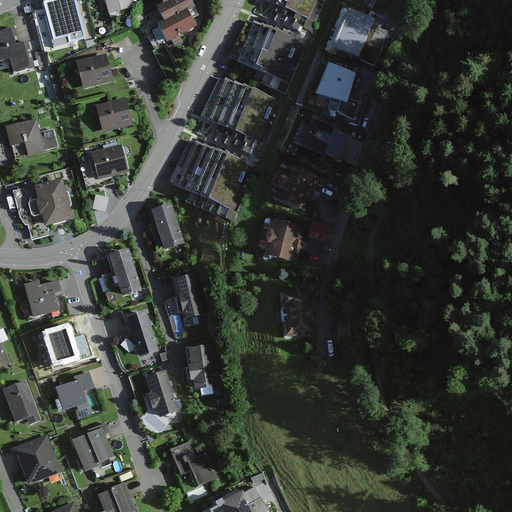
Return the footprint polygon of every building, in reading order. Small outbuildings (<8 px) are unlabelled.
[(50,11),(39,14),(49,51),(59,48),(62,57),(102,46),(89,0),(50,0),(47,1),(50,11)] [(132,0),(104,0),(109,15),(134,8),(132,0)] [(163,0),(166,6),(159,10),(165,22),(159,25),(168,43),(195,29),(189,16),(197,12),(191,0),(163,0)] [(324,0),(258,0),(258,1),(315,24),(324,0)] [(375,22),(350,12),(334,49),(358,60),(375,22)] [(305,46),(248,22),(231,63),(288,87),(305,46)] [(0,39),(1,42),(0,41),(0,64),(8,62),(12,77),(33,71),(26,46),(18,48),(13,29),(0,32),(0,39)] [(108,56),(78,63),(85,92),(115,85),(108,56)] [(358,79),(331,68),(320,97),(342,106),(338,116),(354,122),(361,105),(350,101),(358,79)] [(280,106),(221,80),(203,122),(262,148),(280,106)] [(127,101),(97,109),(104,134),(134,126),(127,101)] [(37,122),(9,129),(18,161),(60,150),(55,133),(41,137),(37,122)] [(344,139),(312,127),(304,148),(335,161),(344,139)] [(255,167),(193,141),(173,188),(235,214),(255,167)] [(127,174),(120,147),(82,157),(88,184),(127,174)] [(316,181),(288,170),(275,202),(303,213),(316,181)] [(63,180),(35,187),(44,226),(72,220),(63,180)] [(97,196),(95,210),(108,212),(110,197),(97,196)] [(173,207),(152,214),(165,256),(186,250),(173,207)] [(299,231),(274,225),(266,259),(292,264),(299,231)] [(329,229),(314,226),(310,242),(326,246),(329,229)] [(140,290),(130,253),(109,259),(113,273),(102,276),(109,299),(140,290)] [(196,277),(175,281),(184,323),(205,318),(196,277)] [(42,282),(25,286),(33,319),(60,313),(56,297),(62,296),(60,285),(43,289),(42,282)] [(311,292),(283,296),(290,341),(318,337),(311,292)] [(348,310),(333,312),(337,341),(351,340),(348,310)] [(149,312),(127,319),(139,359),(160,353),(149,312)] [(69,334),(37,340),(43,367),(74,361),(69,334)] [(0,342),(0,369),(11,365),(0,342)] [(212,348),(189,350),(192,391),(215,390),(212,348)] [(169,371),(146,378),(159,420),(181,413),(169,371)] [(84,383),(58,391),(65,414),(76,410),(78,418),(94,413),(84,383)] [(25,384),(4,391),(11,413),(16,426),(37,418),(25,384)] [(103,431),(72,443),(85,475),(116,463),(103,431)] [(60,474),(46,439),(17,451),(30,486),(60,474)] [(191,445),(172,453),(190,494),(218,482),(207,455),(197,459),(191,445)] [(136,511),(126,486),(100,496),(105,511),(136,511)] [(256,511),(266,506),(255,486),(213,510),(213,511),(256,511)]
